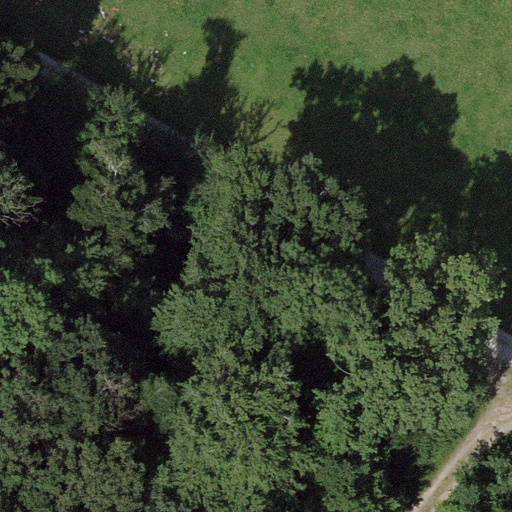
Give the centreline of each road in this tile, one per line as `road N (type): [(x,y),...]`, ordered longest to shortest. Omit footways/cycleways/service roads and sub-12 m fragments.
road 1 (track): [(511,351),(0,47)]
road 2 (track): [(511,415),(431,511)]
